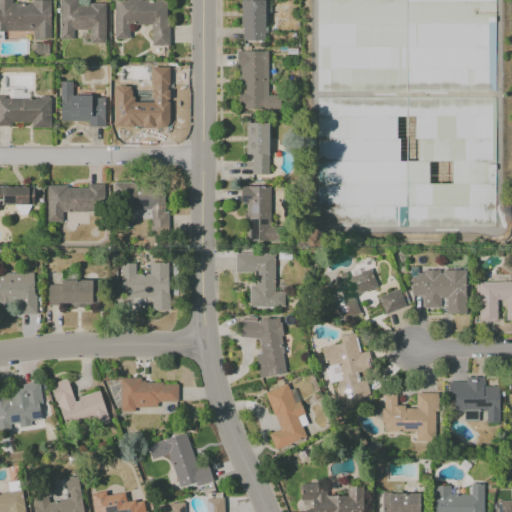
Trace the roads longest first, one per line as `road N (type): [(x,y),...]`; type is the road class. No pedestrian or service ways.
road 1 (residential): [(205,0),(205,345),(263,511)]
road 2 (residential): [(210,156),(0,155)]
road 3 (residential): [(205,345),(0,352)]
